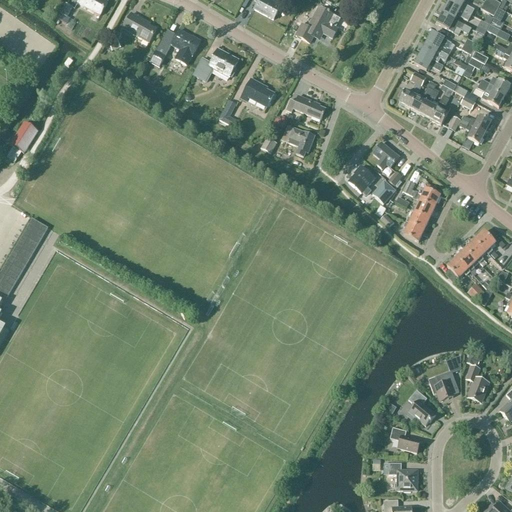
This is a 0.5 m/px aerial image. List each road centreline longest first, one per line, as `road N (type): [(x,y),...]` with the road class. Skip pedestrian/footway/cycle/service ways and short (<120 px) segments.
road 1 (track): [(0,186),(34,155),(125,0)]
road 2 (residential): [(369,107),(174,0)]
road 3 (residential): [(475,198),(369,107)]
road 4 (residential): [(369,107),(428,0)]
